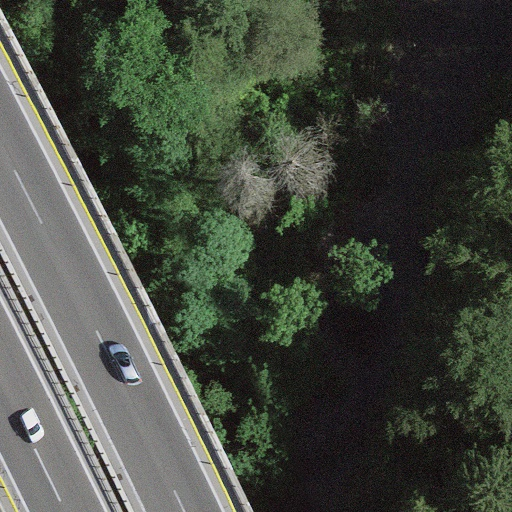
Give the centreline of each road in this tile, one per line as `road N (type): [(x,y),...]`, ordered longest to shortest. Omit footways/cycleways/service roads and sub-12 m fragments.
road 1 (motorway): [(177,511),(0,145)]
road 2 (track): [(0,124),(104,0)]
road 3 (motorway): [(0,389),(59,511)]
